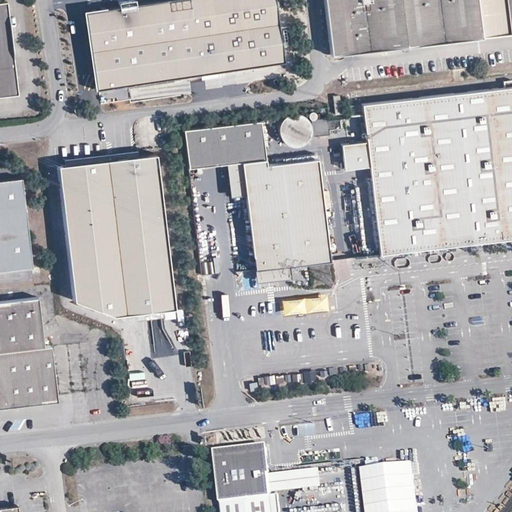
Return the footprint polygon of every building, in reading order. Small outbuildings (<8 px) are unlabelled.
[(0,0),(0,93),(15,92),(4,0),(0,0)] [(96,89),(199,73),(283,61),(273,0),(158,0),(132,4),(133,7),(119,9),(118,7),(84,12),(96,89)] [(117,0),(118,7),(119,9),(133,7),(132,4),(131,0),(117,0)] [(511,0),(323,0),(330,54),(511,31),(511,0)] [(511,86),(360,105),(365,147),(342,150),(345,175),(368,172),(378,253),(511,237),(511,86)] [(336,93),(330,94),(332,113),(339,112),(336,93)] [(309,141),(308,133),(327,132),(326,116),(305,118),(305,112),(276,114),(279,144),(309,141)] [(328,258),(316,153),(265,159),(260,116),(184,125),(189,165),(226,160),(241,159),(245,191),(253,267),(288,263),(328,258)] [(60,159),(61,163),(134,154),(133,149),(60,159)] [(134,154),(61,163),(53,164),(70,299),(109,315),(133,312),(147,310),(170,307),(151,152),(134,154)] [(245,191),(241,159),(226,160),(230,193),(245,191)] [(21,176),(0,178),(0,269),(32,265),(21,176)] [(199,259),(200,272),(217,271),(216,258),(199,259)] [(289,275),(288,263),(253,267),(255,279),(289,275)] [(326,294),(280,296),(281,313),(327,311),(326,294)] [(0,351),(39,348),(34,298),(0,301),(0,351)] [(39,348),(0,351),(0,407),(11,406),(20,405),(54,401),(47,346),(39,348)] [(422,444),(411,445),(411,459),(422,459),(422,444)] [(269,494),(267,475),(264,446),(214,451),(221,511),(271,511),(270,497),(269,494)] [(418,511),(412,463),(361,469),(365,511),(418,511)] [(282,473),(267,475),(269,494),(285,492),(320,488),(318,470),(282,473)] [(320,471),(321,482),(344,480),(344,470),(320,471)] [(280,511),(278,496),(270,497),(271,511),(280,511)]
